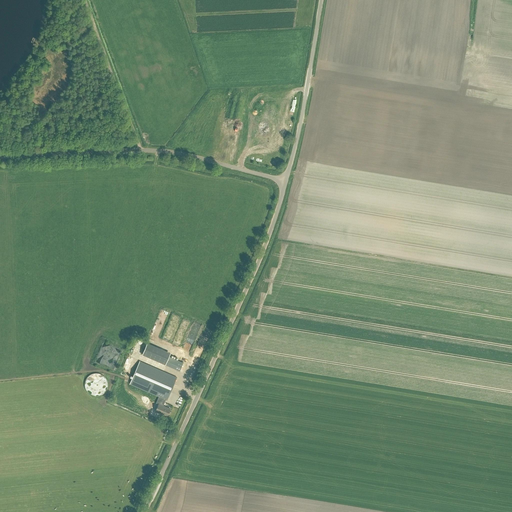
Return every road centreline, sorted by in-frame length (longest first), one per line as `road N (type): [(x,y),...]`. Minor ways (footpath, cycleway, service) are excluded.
road 1 (unclassified): [(145,511),(256,266),(285,180)]
road 2 (unclassified): [(0,156),(155,150),(285,180)]
road 3 (unclassified): [(285,180),(321,0)]
road 4 (track): [(84,0),(139,149)]
